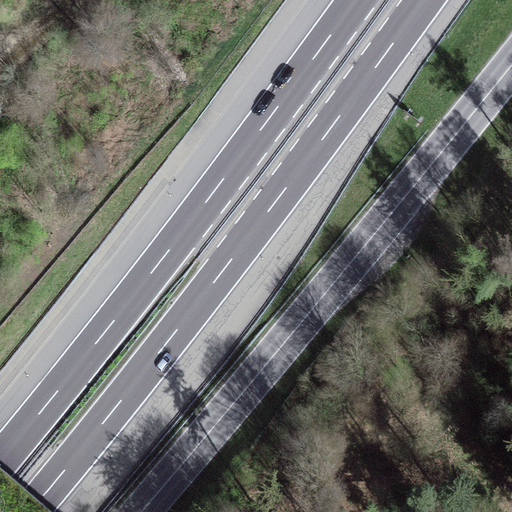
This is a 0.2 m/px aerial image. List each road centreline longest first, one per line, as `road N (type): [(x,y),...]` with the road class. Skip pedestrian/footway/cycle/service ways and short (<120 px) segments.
road 1 (motorway): [(29,511),(424,0)]
road 2 (motorway): [(356,0),(0,461)]
road 3 (primary): [(140,511),(511,64)]
